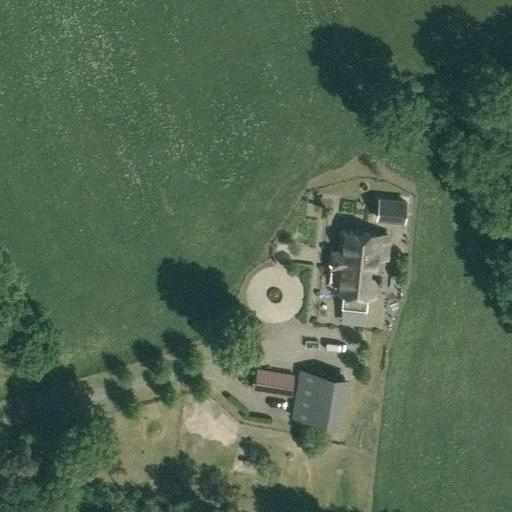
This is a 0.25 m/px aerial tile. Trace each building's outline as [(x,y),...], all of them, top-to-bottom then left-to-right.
[(378,198),(376,217),(404,219),(405,201),(378,198)] [(345,289),(343,305),(365,306),(367,292),(376,292),(378,256),(385,257),(387,233),(341,229),(336,289),(345,289)] [(14,363),(37,353),(31,336),(8,345),(14,363)] [(25,371),(46,366),(43,355),(22,360),(25,371)] [(290,416),(292,416),(328,422),(342,424),(350,375),(298,367),(290,416)] [(291,391),(294,374),(256,369),(253,385),(291,391)]
